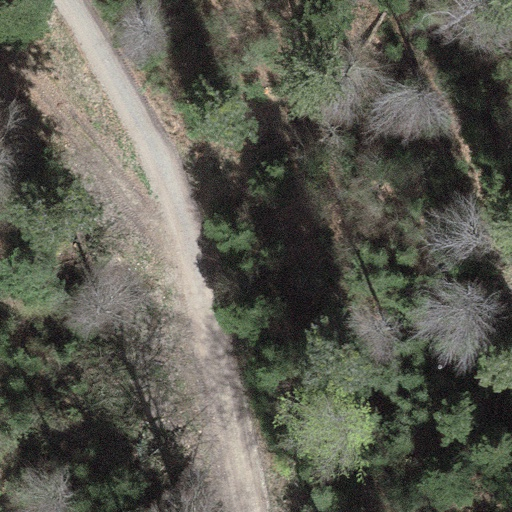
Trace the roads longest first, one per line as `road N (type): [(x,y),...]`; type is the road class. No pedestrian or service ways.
road 1 (track): [(387,511),(245,253),(183,234),(142,202),(0,39)]
road 2 (track): [(251,511),(236,430),(154,149),(71,0)]
